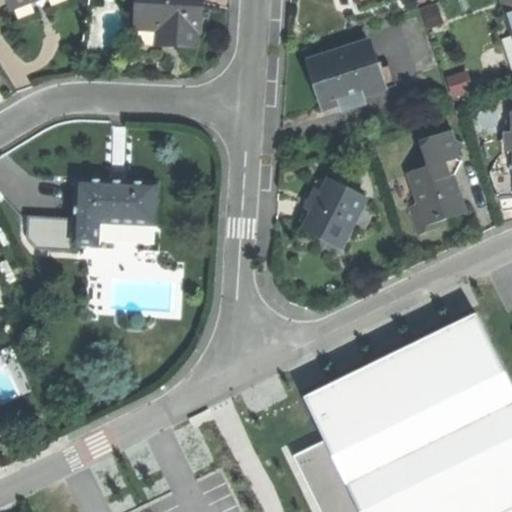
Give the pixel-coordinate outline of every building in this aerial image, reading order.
[(7,0),(12,11),(39,0),(7,0)] [(202,0),(140,0),(139,26),(161,27),(175,28),(175,42),(197,43),(198,29),(201,29),(202,8),(202,0)] [(175,28),(161,27),(160,41),(175,42),(175,28)] [(371,45),(313,64),(322,90),(328,111),(347,105),(367,99),(387,92),(387,90),(381,72),(371,45)] [(391,69),(381,72),(387,90),(397,87),(391,69)] [(367,99),(347,105),(350,114),(369,107),(367,99)] [(452,130),(444,132),(456,140),(452,130)] [(444,132),(419,141),(428,167),(449,159),(455,177),(462,160),(455,158),(463,146),(456,140),(444,132)] [(428,167),(409,173),(419,203),(426,225),(447,218),(456,214),(466,211),(455,177),(449,159),(428,167)] [(370,200),(332,179),(314,212),(304,231),(343,252),(370,200)] [(158,184),(77,180),(73,244),(96,245),(98,223),(156,227),(158,184)] [(419,203),(409,206),(419,234),(449,223),(447,218),(426,225),(419,203)] [(296,459),(322,511),(511,511),(511,385),(480,321),(309,405),(327,443),(296,459)]
